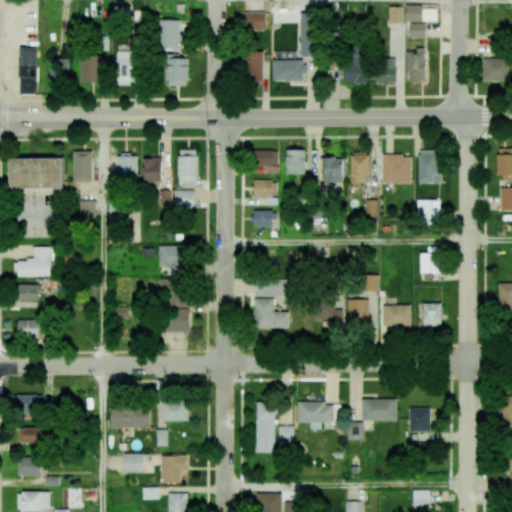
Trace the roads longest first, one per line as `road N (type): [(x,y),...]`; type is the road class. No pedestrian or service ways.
road 1 (residential): [(0,366),(511,361)]
road 2 (residential): [(467,511),(469,116)]
road 3 (residential): [(225,511),(226,119)]
road 4 (secondary): [(511,115),(216,119)]
road 5 (secondary): [(216,119),(0,116)]
